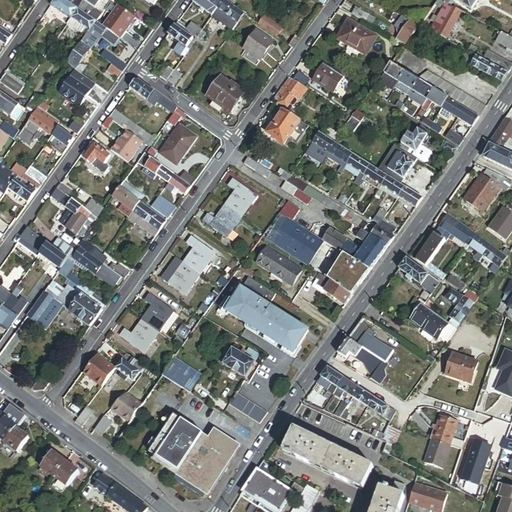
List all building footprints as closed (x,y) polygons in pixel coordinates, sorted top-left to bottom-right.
[(79,10),(63,0),(56,0),(53,5),(73,19),(79,10)] [(84,2),(81,0),(63,0),(79,10),(84,2)] [(81,0),(84,2),(94,8),(95,7),(99,0),(81,0)] [(108,0),(99,0),(95,7),(104,13),(111,2),(108,0)] [(219,10),(204,0),(195,0),(193,3),(213,18),(219,10)] [(223,0),(204,0),(219,10),(225,1),(223,0)] [(477,0),(454,0),(471,10),(477,0)] [(246,16),(234,7),(225,1),(219,10),(240,25),(246,16)] [(94,8),(84,2),(79,10),(88,17),(94,8)] [(461,12),(450,6),(444,3),(443,4),(436,16),(434,20),(429,31),(446,41),(451,31),(456,23),(461,12)] [(354,6),(350,13),(367,23),(371,16),(354,6)] [(107,30),(122,41),(137,19),(119,7),(105,29),(107,30)] [(97,23),(103,14),(94,8),(88,17),(79,10),(73,19),(91,31),(97,23)] [(240,25),(219,10),(213,18),(234,33),(240,25)] [(266,17),(260,26),(278,38),(284,30),(266,17)] [(403,17),(396,27),(403,32),(411,21),(403,17)] [(91,31),(73,19),(69,24),(88,37),(91,31)] [(407,46),(420,27),(411,21),(403,32),(397,40),(407,46)] [(378,38),(349,22),(339,41),(367,57),(378,38)] [(97,23),(91,31),(88,37),(83,44),(92,50),(101,36),(102,37),(107,30),(105,29),(97,23)] [(194,40),(196,37),(188,31),(178,24),(176,27),(194,40)] [(198,39),(203,32),(192,25),(188,31),(196,37),(198,39)] [(194,40),(176,27),(169,37),(180,45),(187,50),(194,40)] [(12,37),(0,28),(0,42),(6,46),(12,37)] [(511,39),(509,37),(501,33),(496,42),(507,48),(511,51),(511,39)] [(276,47),(260,36),(248,52),(265,64),(276,47)] [(181,58),(184,60),(197,42),(194,40),(187,50),(181,58)] [(83,63),(92,50),(83,44),(69,65),(77,71),(81,73),(83,70),(80,68),(83,63)] [(181,58),(187,50),(180,45),(175,51),(176,54),(181,58)] [(471,46),(468,52),(474,56),(477,49),(471,46)] [(509,74),(511,69),(511,64),(488,51),(483,60),(509,74)] [(502,84),(509,74),(483,60),(474,56),(468,52),(467,52),(461,62),(502,84)] [(113,66),(119,69),(123,64),(112,57),(110,60),(108,58),(107,61),(113,66)] [(407,73),(394,64),(387,74),(401,83),(407,73)] [(336,95),(346,78),(325,65),(315,81),(336,95)] [(119,80),(124,73),(119,69),(113,66),(109,73),(119,80)] [(161,79),(167,83),(175,73),(168,68),(161,79)] [(81,73),(77,71),(73,78),(93,91),(97,84),(81,73)] [(479,119),(487,108),(428,71),(417,79),(422,82),(435,91),(451,101),(466,111),(479,119)] [(167,83),(174,88),(182,77),(175,72),(175,73),(167,83)] [(299,73),(294,81),(304,87),(307,89),(312,81),(299,73)] [(407,73),(401,83),(416,92),(422,82),(417,79),(407,73)] [(387,74),(382,81),(396,90),(397,89),(401,83),(387,74)] [(19,96),(24,88),(6,75),(0,83),(19,96)] [(93,91),(73,78),(61,95),(81,108),(93,91)] [(294,81),(290,78),(272,103),(278,107),(279,104),(290,112),(293,108),(296,107),(298,104),(298,101),(296,99),(304,87),(294,81)] [(232,85),(224,80),(210,97),(216,101),(225,108),(231,113),(245,95),(237,89),(239,87),(234,83),(232,85)] [(148,103),(155,93),(139,82),(135,83),(131,89),(148,103)] [(429,101),(435,91),(422,82),(416,92),(422,96),(428,100),(429,101)] [(416,92),(401,83),(397,89),(412,98),(416,92)] [(19,105),(0,91),(0,109),(11,117),(19,105)] [(445,110),(451,101),(435,91),(429,101),(427,104),(432,107),(434,104),(445,110)] [(412,98),(411,99),(425,107),(427,104),(429,101),(428,100),(426,103),(420,99),(422,96),(416,92),(412,98)] [(155,93),(148,103),(155,107),(158,103),(174,115),(175,113),(178,110),(155,93)] [(42,102),(44,100),(36,94),(25,109),(33,115),(39,108),(42,102)] [(225,108),(216,101),(212,106),(222,113),(225,108)] [(460,120),(466,111),(451,101),(445,110),(460,120)] [(50,108),(42,102),(39,108),(46,113),(50,108)] [(398,107),(403,111),(406,107),(406,106),(401,103),(398,107)] [(425,107),(424,109),(429,112),(434,104),(432,107),(427,104),(425,107)] [(46,113),(39,108),(33,115),(29,122),(44,132),(49,136),(59,122),(46,113)] [(184,114),(178,110),(175,113),(181,118),(184,114)] [(286,146),(301,122),(284,111),(270,133),(280,139),(278,141),(286,146)] [(473,129),(479,119),(466,111),(460,120),(473,129)] [(127,133),(132,126),(114,113),(109,119),(127,133)] [(181,118),(175,113),(174,115),(168,123),(175,127),(181,118)] [(367,118),(359,113),(354,120),(362,125),(365,120),(367,118)] [(350,126),(354,120),(348,116),(340,127),(346,131),(350,126)] [(511,137),(511,121),(507,118),(498,133),(511,139),(511,137)] [(357,131),(362,125),(354,120),(350,126),(357,131)] [(365,120),(362,125),(370,131),(373,126),(365,120)] [(423,125),(432,130),(435,125),(427,120),(423,125)] [(0,130),(8,136),(13,140),(19,131),(5,121),(0,128),(0,130)] [(44,132),(29,122),(18,137),(29,145),(35,136),(38,133),(42,136),(44,132)] [(79,136),(84,129),(76,123),(70,130),(79,136)] [(435,125),(432,130),(441,136),(444,130),(435,125)] [(150,149),(155,142),(132,126),(127,133),(141,143),(150,149)] [(177,166),(197,137),(181,126),(161,155),(177,166)] [(418,161),(426,166),(429,165),(434,157),(433,154),(423,148),(425,145),(430,138),(432,134),(422,127),(416,138),(410,135),(401,150),(418,161)] [(64,157),(76,141),(59,129),(48,146),(64,157)] [(0,130),(0,148),(8,136),(0,130)] [(127,163),(141,143),(127,133),(113,153),(127,163)] [(280,139),(270,133),(268,135),(278,141),(280,139)] [(453,133),(448,140),(459,148),(464,140),(453,133)] [(511,139),(498,133),(489,144),(491,145),(511,155),(511,154),(511,139)] [(328,159),(337,145),(325,137),(320,134),(309,152),(312,153),(314,150),(328,159)] [(337,145),(339,141),(331,136),(330,137),(326,135),(325,137),(337,145)] [(458,150),(445,142),(441,148),(454,156),(458,150)] [(354,156),(337,145),(328,159),(343,168),(339,173),(342,175),(346,170),(354,156)] [(511,155),(491,145),(485,158),(511,171),(511,155)] [(110,158),(95,147),(84,161),(105,176),(110,169),(105,166),(110,158)] [(418,161),(401,150),(397,147),(381,173),(389,178),(402,186),(408,177),(412,179),(416,172),(412,170),(418,161)] [(169,184),(175,176),(146,155),(139,164),(146,170),(144,173),(154,180),(157,176),(169,184)] [(371,167),(354,156),(346,170),(359,178),(355,183),(359,186),(363,180),(371,167)] [(261,167),(250,160),(246,167),(256,173),(261,167)] [(18,176),(16,175),(0,164),(0,190),(5,194),(8,190),(14,181),(18,176)] [(272,174),(262,167),(257,174),(268,181),(272,174)] [(381,191),(389,178),(381,173),(371,167),(363,180),(381,191)] [(21,168),(16,175),(18,176),(21,179),(24,181),(29,173),(21,168)] [(482,213),(500,188),(504,191),(508,186),(511,188),(511,185),(511,182),(488,170),(465,201),(482,213)] [(39,191),(44,184),(29,173),(24,181),(39,191)] [(185,173),(180,180),(192,188),(197,181),(185,173)] [(288,184),(292,177),(286,174),(282,180),(287,183),(288,184)] [(186,196),(192,188),(180,180),(175,176),(169,184),(174,188),(178,191),(186,196)] [(325,199),(292,177),(288,184),(298,190),(312,199),(321,205),(325,199)] [(406,189),(402,186),(389,178),(381,191),(377,196),(381,199),(384,193),(386,190),(400,199),(406,189)] [(30,205),(39,191),(24,181),(21,179),(18,184),(14,181),(8,190),(30,205)] [(236,193),(226,207),(242,219),(257,199),(234,182),(229,189),(236,193)] [(298,190),(288,184),(287,183),(282,190),(294,198),(298,190)] [(145,198),(125,184),(121,189),(141,203),(145,198)] [(169,184),(166,189),(171,193),(174,188),(169,184)] [(77,197),(61,185),(57,191),(65,197),(73,202),(77,197)] [(141,203),(121,189),(114,199),(134,214),(141,203)] [(417,210),(423,200),(406,189),(400,199),(417,210)] [(312,199),(298,190),(294,198),(308,207),(312,199)] [(398,202),(400,199),(386,190),(384,193),(398,202)] [(92,216),(86,211),(73,202),(65,197),(59,205),(73,215),(76,217),(86,224),(92,216)] [(152,208),(169,220),(177,209),(160,197),(152,208)] [(339,202),(346,206),(349,201),(342,197),(339,202)] [(345,211),(325,199),(321,205),(341,218),(345,211)] [(415,212),(417,210),(400,199),(398,202),(415,212)] [(288,204),(284,201),(280,207),(285,210),(288,204)] [(98,221),(105,211),(92,202),(86,211),(92,216),(97,219),(98,221)] [(167,222),(141,203),(134,214),(160,232),(167,222)] [(285,210),(281,216),(293,224),(301,212),(288,204),(285,210)] [(242,219),(226,207),(215,222),(209,217),(204,223),(227,240),(242,219)] [(511,235),(511,213),(507,210),(505,209),(490,230),(508,242),(511,235)] [(385,219),(389,214),(383,210),(374,222),(378,225),(380,226),(385,219)] [(362,222),(345,211),(341,218),(358,228),(362,222)] [(160,232),(134,214),(128,222),(135,227),(136,225),(155,239),(160,232)] [(76,217),(73,215),(64,228),(67,230),(76,217)] [(83,239),(97,219),(92,216),(86,224),(78,235),(83,239)] [(452,235),(461,223),(451,216),(436,235),(447,242),(449,240),(452,235)] [(78,235),(86,224),(76,217),(67,230),(77,237),(78,235)] [(309,267),(324,244),(281,217),(266,239),(309,267)] [(387,220),(385,219),(380,226),(394,235),(397,230),(386,223),(387,220)] [(368,226),(362,222),(358,228),(362,231),(364,232),(368,226)] [(478,236),(461,223),(452,235),(470,248),(478,236)] [(380,226),(378,225),(377,227),(392,237),(394,235),(380,226)] [(392,237),(377,227),(371,236),(388,248),(395,239),(392,237)] [(49,246),(28,231),(21,241),(41,256),(49,246)] [(345,256),(371,272),(388,248),(371,236),(364,232),(362,231),(357,239),(366,245),(362,252),(349,244),(349,243),(331,231),(324,243),(345,256)] [(95,236),(90,232),(79,247),(106,266),(108,264),(106,262),(108,260),(103,257),(85,244),(88,240),(91,242),(95,236)] [(446,243),(447,242),(436,235),(417,261),(427,269),(434,260),(446,243)] [(479,264),(484,258),(492,246),(478,236),(470,248),(478,254),(474,260),(479,264)] [(59,240),(52,249),(69,261),(72,257),(76,252),(59,240)] [(194,251),(184,265),(200,277),(215,256),(192,240),(188,246),(194,251)] [(69,262),(69,261),(52,249),(49,246),(41,256),(39,259),(46,264),(49,261),(62,271),(69,262)] [(484,258),(500,270),(508,258),(504,255),(492,246),(484,258)] [(111,270),(106,266),(79,247),(76,252),(72,257),(88,269),(115,289),(122,278),(111,270)] [(283,280),(293,287),(303,272),(267,249),(258,262),(284,279),(283,280)] [(352,298),(371,272),(345,256),(328,280),(332,283),(352,298)] [(88,269),(72,257),(69,261),(69,262),(76,266),(85,273),(88,269)] [(434,295),(441,284),(408,260),(400,270),(434,295)] [(434,260),(427,269),(435,274),(436,272),(434,271),(439,264),(434,260)] [(76,266),(69,262),(62,271),(60,274),(67,279),(70,274),(76,266)] [(114,265),(111,270),(122,278),(125,280),(130,274),(119,266),(118,268),(114,265)] [(200,277),(184,265),(174,279),(168,274),(163,281),(186,297),(200,277)] [(255,276),(243,266),(238,272),(250,280),(251,281),(255,276)] [(345,307),(352,298),(332,283),(328,280),(320,275),(317,280),(321,282),(319,286),(326,291),(325,292),(345,307)] [(463,285),(451,276),(447,281),(459,290),(463,285)] [(229,299),(221,309),(250,327),(291,353),(295,355),(309,333),(269,308),(276,296),(251,281),(250,280),(235,303),(229,299)] [(312,287),(323,294),(325,292),(326,291),(319,286),(321,282),(317,280),(312,287)] [(91,328),(106,307),(93,298),(90,302),(76,291),(79,287),(74,283),(72,282),(65,291),(54,283),(28,318),(47,331),(64,308),(71,313),(70,314),(91,328)] [(19,287),(14,284),(9,291),(13,295),(14,294),(19,287)] [(23,291),(19,287),(14,294),(19,297),(23,291)] [(0,312),(0,313),(12,297),(0,288),(0,312)] [(464,298),(452,290),(446,298),(458,307),(464,298)] [(474,306),(479,299),(468,292),(464,298),(474,306)] [(19,297),(14,294),(13,295),(12,297),(0,313),(0,327),(2,329),(6,323),(12,314),(6,310),(7,308),(10,309),(19,297)] [(430,300),(431,299),(426,296),(421,302),(423,304),(426,305),(430,300)] [(29,304),(19,297),(10,309),(7,308),(6,310),(12,314),(6,323),(12,327),(29,304)] [(153,308),(143,323),(159,334),(174,314),(151,297),(146,304),(153,308)] [(429,310),(425,307),(422,305),(410,320),(438,340),(440,338),(447,344),(453,335),(474,306),(464,298),(458,307),(449,318),(452,320),(448,325),(429,310)] [(435,304),(430,300),(426,305),(425,307),(429,310),(435,304)] [(504,319),(499,317),(495,325),(501,327),(504,319)] [(375,326),(365,319),(360,324),(370,332),(375,326)] [(6,323),(2,329),(8,333),(12,327),(6,323)] [(159,334),(143,323),(132,337),(126,332),(121,338),(144,355),(159,334)] [(376,375),(384,363),(387,365),(395,354),(368,335),(370,332),(360,324),(339,354),(347,360),(351,355),(357,359),(356,360),(367,368),(372,377),(374,378),(376,375)] [(238,346),(225,367),(247,380),(257,364),(254,362),(257,358),(254,356),(251,360),(243,355),(246,351),(238,346)] [(246,351),(243,355),(251,360),(254,356),(257,358),(254,362),(257,364),(262,356),(248,348),(246,351)] [(505,378),(503,377),(497,391),(511,397),(511,353),(507,352),(499,370),(506,373),(505,378)] [(476,363),(450,355),(444,377),(470,385),(476,363)] [(84,374),(102,387),(115,369),(97,356),(84,374)] [(201,380),(173,362),(163,378),(192,395),(201,380)] [(384,363),(376,375),(380,378),(388,366),(387,365),(384,363)] [(153,378),(155,375),(146,368),(144,372),(153,378)] [(345,380),(328,368),(318,383),(334,395),(345,380)] [(45,392),(53,381),(44,374),(32,391),(34,393),(45,392)] [(399,390),(384,379),(378,387),(394,398),(399,390)] [(359,390),(345,380),(334,395),(341,400),(346,394),(353,399),(359,390)] [(367,409),(373,400),(359,390),(353,399),(367,409)] [(143,407),(124,394),(111,413),(129,426),(143,407)] [(267,414),(237,395),(230,406),(260,425),(267,414)] [(390,424),(395,416),(373,400),(367,409),(390,424)] [(344,412),(349,404),(345,401),(335,416),(340,418),(344,412)] [(76,424),(82,428),(94,413),(88,408),(76,424)] [(344,412),(340,418),(345,420),(349,414),(344,412)] [(220,435),(212,440),(175,416),(149,453),(179,472),(176,476),(209,497),(213,492),(235,456),(220,435)] [(2,417),(0,419),(0,436),(7,442),(16,430),(17,429),(2,417)] [(95,432),(103,437),(113,424),(105,418),(95,432)] [(440,418),(432,442),(450,447),(452,440),(458,423),(440,418)] [(402,433),(389,427),(384,437),(382,441),(395,447),(402,433)] [(16,430),(7,442),(6,444),(19,453),(29,440),(16,430)] [(374,468),(295,430),(284,453),(363,491),(374,468)] [(372,437),(382,441),(384,437),(374,433),(372,437)] [(241,447),(220,435),(235,456),(241,447)] [(464,444),(452,440),(450,447),(461,451),(464,444)] [(450,447),(432,442),(425,466),(443,471),(450,447)] [(511,444),(504,442),(502,449),(504,450),(511,452),(511,444)] [(491,449),(474,443),(461,481),(478,487),(491,449)] [(511,452),(504,450),(502,455),(500,460),(511,464),(509,471),(511,471),(511,452)] [(54,478),(65,464),(53,454),(51,457),(41,469),(54,478)] [(275,470),(263,463),(242,498),(264,511),(265,511),(267,510),(270,511),(281,511),(291,495),(299,500),(306,490),(295,484),(290,492),(270,479),(275,470)] [(78,474),(65,464),(54,478),(67,488),(78,474)] [(434,479),(420,472),(418,476),(432,483),(434,479)] [(147,511),(149,510),(107,478),(101,477),(93,488),(127,511),(147,511)] [(511,511),(511,489),(498,484),(494,497),(502,500),(498,511),(511,511)] [(393,494),(381,490),(373,511),(400,511),(405,498),(402,497),(405,488),(396,485),(393,494)] [(442,511),(448,496),(415,485),(409,505),(432,511),(442,511)] [(306,490),(299,500),(292,511),(309,511),(321,494),(308,486),(306,490)]
